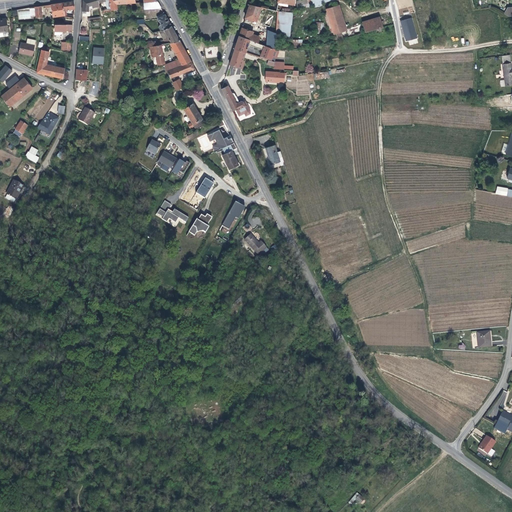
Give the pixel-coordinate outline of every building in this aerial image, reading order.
[(99,7),(99,4),(97,0),(84,0),(83,1),(83,18),(89,18),(90,9),(99,7)] [(117,4),(135,2),(134,0),(109,0),(112,10),(118,9),(117,4)] [(255,22),(260,7),(258,7),(258,5),(257,5),(258,2),(250,0),(249,5),(244,18),(255,22)] [(267,0),(266,9),(276,11),(277,3),(293,5),(294,0),(267,0)] [(74,2),(64,3),(65,15),(65,16),(67,16),(66,10),(75,9),(74,2)] [(53,17),(65,15),(64,3),(51,5),(53,17)] [(347,30),(339,5),(336,6),(337,11),(327,14),(333,34),(347,30)] [(327,14),(337,11),(336,6),(322,9),(330,35),(333,34),(327,14)] [(36,18),(43,17),(42,7),(35,8),(35,9),(36,15),(36,18)] [(292,12),(279,11),(277,36),(291,37),(292,12)] [(160,31),(163,30),(171,27),(164,15),(157,19),(160,24),(159,24),(158,28),(160,31)] [(412,18),(401,20),(405,41),(417,39),(412,18)] [(365,33),(383,28),(380,19),(363,24),(365,33)] [(51,24),(44,23),(43,35),(50,36),(51,24)] [(73,25),(56,25),(56,32),(62,32),(66,32),(69,32),(69,34),(72,34),(73,25)] [(162,44),(179,41),(171,27),(163,30),(168,39),(163,40),(163,42),(162,43),(162,44)] [(238,36),(261,44),(262,42),(259,41),(260,39),(252,36),(253,32),(241,28),(238,36)] [(276,34),(266,31),(265,45),(275,49),(276,34)] [(276,58),(278,51),(275,50),(275,49),(265,45),(261,44),(238,36),(234,49),(236,50),(244,52),(245,53),(248,45),(263,50),(260,57),(271,61),(272,57),(275,58),(276,58)] [(180,66),(190,62),(179,41),(168,43),(177,59),(180,66)] [(33,56),(35,45),(21,42),(17,58),(25,60),(27,54),(33,56)] [(159,45),(146,48),(145,48),(147,57),(148,57),(147,49),(149,49),(150,56),(151,56),(152,56),(154,56),(155,62),(154,62),(155,64),(156,64),(156,65),(163,63),(159,45)] [(103,63),(105,47),(94,46),(92,62),(103,63)] [(205,49),(206,58),(213,57),(212,48),(205,49)] [(47,66),(50,52),(43,50),(38,73),(64,78),(66,70),(47,66)] [(244,52),(236,50),(234,57),(241,59),(244,52)] [(180,66),(177,59),(163,65),(165,72),(167,72),(181,67),(180,66)] [(193,68),(190,63),(181,67),(167,72),(170,78),(193,68)] [(13,70),(7,65),(0,73),(0,79),(3,81),(13,70)] [(88,71),(76,70),(75,81),(87,82),(88,71)] [(279,74),(262,71),(262,76),(265,76),(264,81),(278,84),(278,83),(283,84),(284,75),(279,74)] [(22,77),(20,74),(2,87),(5,90),(22,77)] [(33,87),(25,77),(3,94),(10,104),(33,87)] [(176,91),(183,87),(179,80),(172,83),(176,91)] [(235,109),(244,107),(243,104),(241,102),(238,104),(234,95),(232,96),(228,86),(221,90),(231,110),(235,109)] [(196,130),(198,129),(205,124),(192,104),(183,110),(192,123),(188,126),(190,129),(194,127),(196,130)] [(247,107),(245,107),(244,107),(235,109),(238,115),(243,113),(245,116),(248,114),(249,111),(247,107)] [(58,118),(47,111),(41,120),(52,127),(58,118)] [(98,116),(89,112),(82,124),(92,129),(98,116)] [(18,136),(27,126),(21,121),(12,131),(18,136)] [(189,140),(200,132),(198,129),(196,130),(186,136),(189,140)] [(212,147),(215,152),(221,149),(233,142),(231,137),(227,139),(227,137),(223,138),(218,129),(206,135),(209,141),(213,139),(216,145),(212,147)] [(160,144),(151,139),(145,149),(154,154),(160,144)] [(233,142),(221,149),(223,154),(222,155),(230,169),(238,164),(231,151),(236,148),(233,142)] [(263,164),(271,161),(265,146),(256,150),(263,164)] [(69,152),(62,147),(56,155),(62,160),(69,152)] [(36,164),(40,158),(28,151),(24,157),(36,164)] [(169,155),(163,151),(157,160),(172,169),(177,160),(171,156),(169,155)] [(82,162),(77,159),(73,166),(77,169),(82,162)] [(181,163),(177,160),(172,169),(171,170),(172,171),(172,172),(174,173),(174,172),(175,173),(177,170),(182,173),(187,165),(182,161),(181,163)] [(196,193),(205,198),(214,183),(205,178),(196,193)] [(20,184),(13,180),(5,194),(13,198),(20,184)] [(509,188),(498,186),(496,192),(507,194),(507,195),(511,196),(511,189),(508,189),(509,188)] [(164,199),(156,212),(162,216),(161,218),(166,221),(168,217),(174,221),(177,217),(185,221),(187,218),(172,209),(171,211),(171,212),(166,210),(167,208),(170,203),(164,199)] [(236,206),(237,205),(233,203),(220,227),(227,231),(234,219),(237,221),(243,210),(236,206)] [(173,208),(172,209),(187,218),(188,217),(173,208)] [(210,221),(212,218),(206,214),(205,217),(201,215),(197,220),(196,220),(189,232),(194,236),(196,233),(202,231),(205,233),(209,227),(206,226),(209,221),(210,221)] [(269,245),(262,240),(260,242),(260,243),(258,242),(259,241),(251,234),(245,241),(261,254),(262,252),(268,246),(269,245)] [(271,248),(268,246),(262,252),(265,255),(271,248)] [(490,348),(490,337),(478,337),(478,349),(490,348)] [(511,415),(502,411),(495,424),(506,430),(507,428),(511,431),(511,430),(511,416),(511,415)] [(494,440),(486,435),(478,446),(490,454),(493,449),(490,446),(494,440)] [(356,506),(360,502),(356,498),(352,502),(356,506)]
